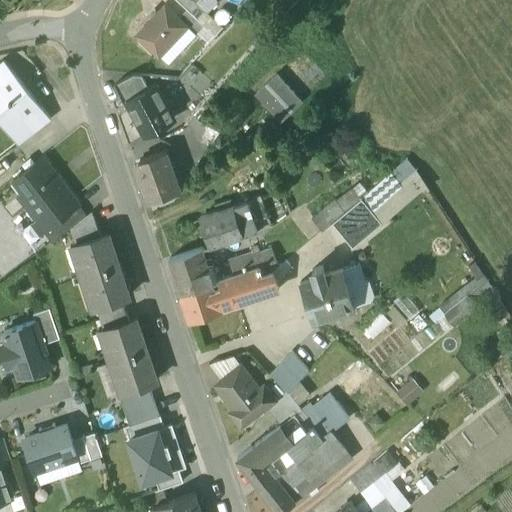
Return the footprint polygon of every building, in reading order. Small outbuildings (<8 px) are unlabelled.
[(197,0),(177,0),(187,9),(198,20),(208,10),(197,0)] [(197,0),(208,10),(217,0),(216,0),(197,0)] [(166,5),(137,34),(159,56),(188,27),(178,17),(166,5)] [(198,20),(187,9),(178,17),(188,27),(195,35),(204,26),(198,20)] [(306,50),(280,70),(304,101),(330,81),(306,50)] [(51,118),(4,60),(0,63),(0,120),(18,143),(51,118)] [(134,73),(114,84),(125,102),(127,101),(126,99),(149,87),(142,74),(134,73)] [(149,87),(126,99),(127,101),(146,135),(161,126),(160,123),(173,115),(156,83),(149,87)] [(167,149),(141,158),(144,167),(140,169),(154,208),(174,201),(181,190),(167,149)] [(81,204),(44,155),(14,177),(24,190),(20,193),(30,207),(35,204),(52,226),(80,205),(81,204)] [(362,198),(371,210),(415,170),(406,159),(362,198)] [(283,188),(247,201),(256,230),(274,224),(291,210),(283,188)] [(352,188),(336,201),(345,212),(361,199),(352,188)] [(345,212),(332,222),(353,248),(382,223),(371,210),(362,198),(361,199),(345,212)] [(335,199),(312,217),(323,230),(332,222),(345,212),(336,201),(335,199)] [(256,230),(247,201),(234,205),(244,235),(256,230)] [(52,226),(45,231),(53,241),(71,227),(87,214),(80,205),(52,226)] [(234,205),(200,217),(209,244),(210,246),(211,246),(244,235),(234,205)] [(87,214),(71,227),(76,243),(100,235),(92,210),(87,214)] [(76,243),(72,245),(92,307),(97,305),(122,297),(129,295),(109,233),(100,235),(76,243)] [(209,244),(201,247),(208,265),(213,264),(216,263),(211,246),(210,246),(209,244)] [(201,247),(170,257),(182,292),(213,282),(208,265),(201,247)] [(253,254),(230,262),(235,275),(259,267),(276,261),(272,248),(259,252),(253,254)] [(359,263),(343,268),(355,304),(372,299),(374,292),(370,279),(364,276),(359,263)] [(213,264),(208,265),(213,282),(218,280),(213,264)] [(326,274),(323,266),(313,270),(315,277),(301,283),(306,299),(313,320),(356,305),(355,304),(343,268),(326,274)] [(213,282),(182,292),(191,318),(237,303),(233,290),(243,286),(241,281),(262,275),(259,267),(235,275),(218,280),(213,282)] [(262,275),(241,281),(243,286),(233,290),(237,303),(268,293),(262,275)] [(122,297),(97,305),(104,328),(130,319),(122,297)] [(60,337),(49,307),(34,313),(36,321),(44,343),(60,337)] [(157,378),(137,317),(130,319),(104,328),(99,330),(119,390),(149,380),(157,378)] [(19,378),(51,367),(44,343),(36,321),(4,332),(9,347),(3,349),(8,365),(14,363),(19,378)] [(292,351),(271,374),(287,390),(288,391),(309,368),(292,351)] [(264,384),(260,387),(241,364),(216,384),(235,408),(231,411),(242,425),(266,406),(267,406),(276,398),(264,384)] [(414,377),(402,390),(413,400),(425,387),(414,377)] [(149,380),(119,390),(131,424),(160,414),(149,380)] [(288,391),(287,390),(276,398),(267,406),(281,424),(302,409),(288,391)] [(330,393),(313,406),(310,402),(302,409),(329,434),(332,432),(349,418),(330,393)] [(302,409),(281,424),(290,435),(299,428),(303,433),(305,432),(315,445),(329,434),(302,409)] [(164,427),(160,414),(131,424),(126,426),(130,438),(164,427)] [(164,427),(130,438),(129,438),(143,481),(156,477),(179,469),(185,467),(186,466),(172,424),(164,427)] [(281,424),(237,457),(260,487),(275,475),(266,463),(295,442),(294,440),(290,435),(281,424)] [(67,425),(25,439),(36,469),(77,455),(72,441),(67,425)] [(299,428),(290,435),(294,440),(295,439),(303,433),(299,428)] [(306,452),(275,475),(294,502),(335,471),(335,470),(352,458),(332,432),(329,434),(315,445),(306,452)] [(303,433),(295,439),(306,452),(315,445),(305,432),(303,433)] [(94,433),(72,441),(77,455),(80,463),(102,456),(94,433)] [(5,441),(0,443),(0,463),(1,466),(12,463),(5,441)] [(0,500),(11,497),(1,466),(0,463),(0,500)] [(371,463),(351,478),(361,492),(381,476),(371,463)] [(179,469),(156,477),(160,489),(163,488),(183,481),(179,469)] [(280,511),(294,502),(275,475),(260,487),(277,511),(280,511)] [(160,489),(142,495),(146,506),(167,499),(163,488),(160,489)] [(201,511),(195,492),(153,506),(155,511),(201,511)] [(377,493),(357,508),(359,511),(368,511),(383,501),(377,493)] [(383,501),(368,511),(398,511),(386,498),(383,501)] [(351,502),(339,511),(359,511),(357,508),(351,502)]
